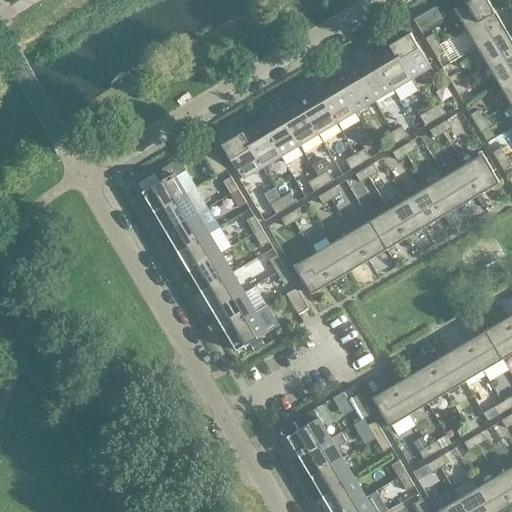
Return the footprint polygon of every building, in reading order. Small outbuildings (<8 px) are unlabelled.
[(490,4),(488,0),(469,0),(455,9),(457,12),(467,29),(492,14),(487,6),(490,4)] [(443,19),(436,7),(414,20),(421,32),(443,19)] [(497,22),(492,14),(467,29),(478,47),(506,30),(500,20),(497,22)] [(511,41),(511,39),(506,30),(478,47),(489,66),(511,52),(511,47),(509,43),(511,41)] [(411,33),(392,45),(412,78),(431,67),(411,33)] [(433,33),(425,38),(432,49),(440,45),(433,33)] [(412,78),(392,45),(373,56),(393,89),(412,78)] [(445,54),(440,45),(432,49),(437,58),(445,54)] [(511,52),(489,66),(500,84),(511,77),(511,52)] [(393,89),(373,56),(354,67),(374,100),(393,89)] [(374,100),(354,67),(336,78),(356,111),(374,100)] [(456,73),(448,78),(454,87),(462,82),(456,73)] [(511,77),(500,84),(511,103),(511,102),(511,77)] [(356,111),(336,78),(317,89),(337,122),(356,111)] [(467,91),(462,82),(454,87),(459,96),(467,91)] [(337,122),(317,89),(298,100),(318,134),(337,122)] [(318,134),(298,100),(280,111),(300,145),(318,134)] [(440,104),(430,110),(436,119),(446,114),(440,104)] [(436,119),(430,110),(420,115),(426,125),(436,119)] [(478,110),(470,115),(476,124),(484,119),(478,110)] [(300,145),(280,111),(261,122),(281,156),(300,145)] [(453,127),(448,119),(439,125),(444,133),(453,127)] [(489,128),(484,119),(476,124),(481,133),(489,128)] [(281,156),(261,122),(242,133),(262,167),(281,156)] [(444,133),(439,125),(430,130),(435,138),(444,133)] [(403,126),(393,132),(399,141),(409,136),(403,126)] [(399,141),(393,132),(383,137),(389,147),(399,141)] [(262,167),(242,133),(223,145),(243,178),(262,167)] [(416,149),(411,141),(402,147),(407,155),(416,149)] [(407,155),(402,147),(393,152),(398,160),(407,155)] [(365,148),(356,154),(362,163),(371,158),(365,148)] [(501,148),(493,153),(498,161),(506,157),(501,148)] [(227,170),(215,149),(204,156),(216,176),(227,170)] [(362,163),(356,154),(346,159),(352,169),(362,163)] [(480,156),(463,166),(478,191),(486,186),(488,189),(500,183),(493,171),(493,170),(483,154),(480,156)] [(511,166),(506,157),(498,161),(503,170),(511,166)] [(378,171),(374,163),(365,169),(369,177),(378,171)] [(478,191),(463,166),(445,177),(462,205),(472,199),(470,196),(478,191)] [(369,177),(365,169),(356,174),(361,182),(369,177)] [(328,170),(318,176),(324,186),(334,180),(328,170)] [(155,205),(158,211),(186,194),(174,174),(143,192),(151,207),(155,205)] [(239,189),(231,176),(223,181),(231,194),(239,189)] [(324,186),(318,176),(308,182),(314,192),(324,186)] [(462,205),(445,177),(426,188),(441,213),(449,208),(451,211),(462,205)] [(341,194),(336,186),(327,191),(332,199),(341,194)] [(441,213),(426,188),(408,199),(425,227),(435,221),(433,218),(441,213)] [(246,203),(239,189),(231,194),(238,207),(246,203)] [(332,199),(327,191),(318,196),(323,204),(332,199)] [(291,192),(281,198),(287,208),(297,202),(291,192)] [(198,214),(186,194),(158,211),(162,217),(158,219),(166,232),(198,214)] [(287,208),(281,198),(271,204),(277,214),(287,208)] [(425,227),(408,199),(389,210),(404,235),(412,230),(414,234),(425,227)] [(304,216),(299,208),(290,213),(295,221),(304,216)] [(404,235),(389,210),(370,221),(387,249),(398,243),(396,240),(404,235)] [(295,221),(290,213),(281,218),(286,226),(295,221)] [(209,233),(198,214),(166,232),(175,246),(178,244),(181,250),(209,233)] [(262,229),(254,216),(246,220),(254,233),(262,229)] [(387,249),(370,221),(351,232),(366,257),(374,252),(376,256),(387,249)] [(270,242),(262,229),(254,233),(262,246),(270,242)] [(366,257),(351,232),(333,243),(350,272),(360,265),(358,262),(366,257)] [(221,253),(209,233),(181,250),(185,256),(182,258),(190,271),(221,253)] [(350,272),(333,243),(314,254),(329,279),(337,274),(339,278),(350,272)] [(233,273),(221,253),(190,271),(198,285),(201,283),(205,289),(233,273)] [(329,279),(314,254),(298,264),(297,264),(294,266),(304,282),(312,294),(323,287),(321,284),(329,279)] [(285,268),(277,255),(269,260),(277,273),(285,268)] [(293,281),(285,268),(277,273),(285,286),(293,281)] [(244,292),(233,273),(205,289),(208,295),(205,297),(213,311),(244,292)] [(309,308),(297,288),(286,294),(298,314),(309,308)] [(256,312),(244,292),(213,311),(221,324),(225,322),(228,328),(256,312)] [(262,308),(256,312),(228,328),(232,334),(228,336),(237,351),(268,332),(261,320),(267,317),(262,308)] [(511,353),(511,332),(506,323),(498,328),(496,324),(486,331),(503,359),(511,353)] [(503,359),(486,331),(475,337),(477,341),(469,345),(484,371),(503,359)] [(265,344),(261,337),(251,343),(255,349),(265,344)] [(484,371),(469,345),(461,350),(459,347),(448,353),(465,382),(484,371)] [(465,382),(448,353),(438,359),(440,363),(432,367),(446,393),(465,382)] [(446,393),(432,367),(424,372),(421,369),(411,375),(428,404),(446,393)] [(428,404),(411,375),(401,381),(403,385),(394,390),(409,415),(428,404)] [(409,415),(394,390),(386,394),(384,391),(373,398),(380,410),(390,427),(393,425),(393,424),(409,415)] [(344,392),(333,398),(343,415),(354,409),(349,400),(344,392)] [(372,414),(360,394),(349,400),(354,409),(361,420),(372,414)] [(511,398),(511,397),(502,402),(507,410),(511,406),(511,398)] [(507,410),(502,402),(493,407),(498,415),(507,410)] [(319,418),(314,410),(297,420),(302,428),(319,418)] [(511,424),(511,417),(511,415),(502,420),(506,428),(511,424)] [(300,449),(303,455),(331,438),(319,418),(302,428),(287,436),(296,451),(300,449)] [(474,419),(465,424),(470,432),(479,427),(474,419)] [(383,434),(376,421),(368,425),(375,438),(383,434)] [(470,432),(465,424),(456,429),(461,437),(470,432)] [(341,432),(331,438),(303,455),(307,461),(303,463),(311,476),(343,458),(337,448),(347,442),(341,432)] [(487,440),(482,432),(473,437),(478,445),(487,440)] [(391,447),(383,434),(375,438),(383,451),(391,447)] [(478,445),(473,437),(464,442),(469,450),(478,445)] [(437,441),(428,446),(433,454),(442,449),(437,441)] [(433,454),(428,446),(419,451),(424,459),(433,454)] [(449,462),(445,454),(436,459),(440,467),(449,462)] [(354,478),(343,458),(311,476),(319,490),(323,488),(326,494),(354,478)] [(440,467),(436,459),(427,464),(432,472),(440,467)] [(407,473),(399,460),(391,465),(399,478),(407,473)] [(511,467),(496,477),(511,502),(511,501),(511,467)] [(414,486),(407,473),(399,478),(406,491),(414,486)] [(511,502),(496,477),(478,488),(492,511),(501,511),(505,510),(503,506),(511,502)] [(340,511),(366,497),(354,478),(326,494),(330,500),(326,502),(332,511),(340,511)] [(492,511),(478,488),(459,499),(467,511),(492,511)] [(374,511),(366,497),(340,511),(374,511)] [(429,511),(422,499),(414,504),(419,511),(429,511)] [(467,511),(459,499),(443,508),(442,508),(439,510),(440,511),(467,511)]
